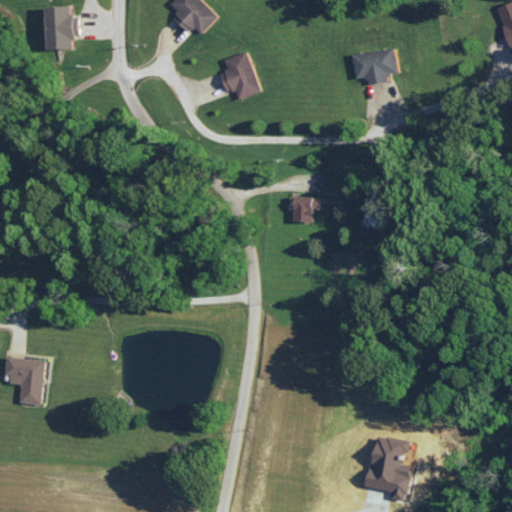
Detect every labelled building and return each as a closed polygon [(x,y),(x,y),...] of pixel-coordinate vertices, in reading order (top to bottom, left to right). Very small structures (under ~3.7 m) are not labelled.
[(198,25),(205,32),(222,14),(208,0),(177,0),(176,2),(184,10),(179,14),(194,29),(198,25)] [(511,3),(501,8),(511,35),(511,3)] [(54,48),(79,46),(79,35),(85,35),(85,14),(76,14),(75,4),(52,5),(54,48)] [(361,77),(372,75),(373,82),(393,80),(392,71),(403,70),(400,46),(358,52),(361,77)] [(228,58),(232,69),(226,71),(232,90),(240,87),(243,97),(266,89),(252,49),(228,58)] [(293,194),(293,208),(298,208),(297,219),(320,220),(321,195),(293,194)] [(9,372),(14,373),(14,381),(25,382),(24,400),(46,402),(49,357),(11,355),(9,372)] [(418,463),(406,461),(408,448),(415,449),(417,438),(381,433),(374,484),(397,487),(396,495),(413,498),(418,463)]
